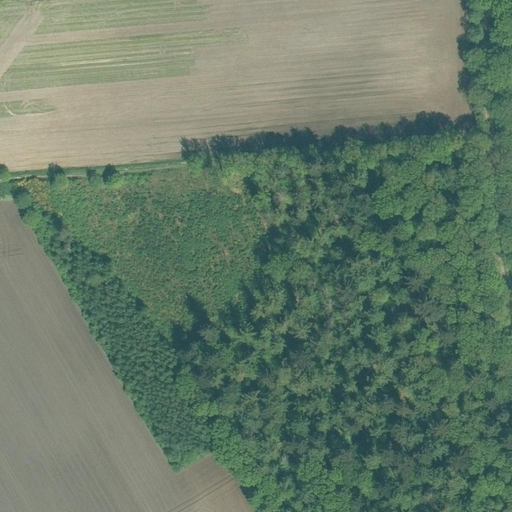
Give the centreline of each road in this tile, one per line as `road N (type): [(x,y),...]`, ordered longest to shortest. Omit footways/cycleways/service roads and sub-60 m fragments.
road 1 (track): [(490,138),(0,182)]
road 2 (track): [(490,138),(499,264),(511,317)]
road 3 (track): [(485,0),(490,138)]
